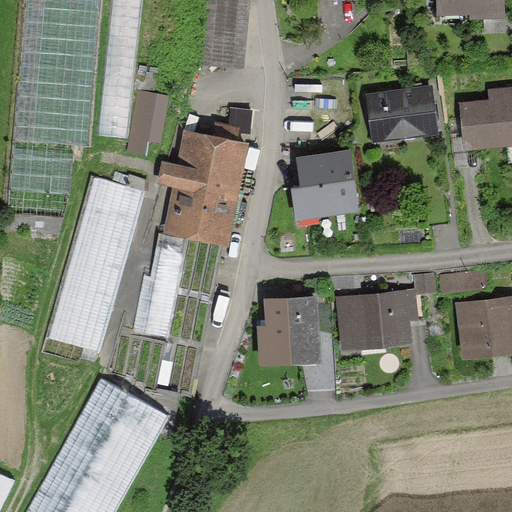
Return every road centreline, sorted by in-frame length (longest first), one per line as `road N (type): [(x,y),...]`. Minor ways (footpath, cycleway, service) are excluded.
road 1 (residential): [(249,269),(205,404),(241,413),(511,380)]
road 2 (residential): [(265,0),(275,70),(272,143),(249,269)]
road 3 (residential): [(249,269),(511,251)]
